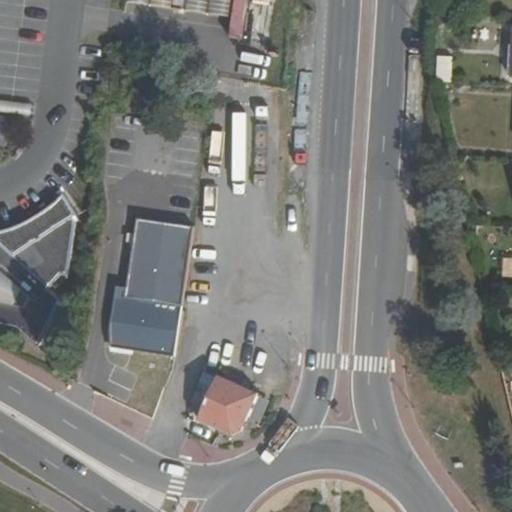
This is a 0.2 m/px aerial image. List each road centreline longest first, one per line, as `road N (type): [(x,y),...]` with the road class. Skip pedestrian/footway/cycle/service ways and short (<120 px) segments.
road 1 (primary): [(412,490),(378,423),(371,384),(390,0)]
road 2 (primary): [(346,0),(322,359),(279,464)]
road 3 (unknown): [(86,401),(130,145)]
road 4 (primary): [(185,511),(0,405)]
road 5 (primary): [(412,490),(349,457),(279,464)]
